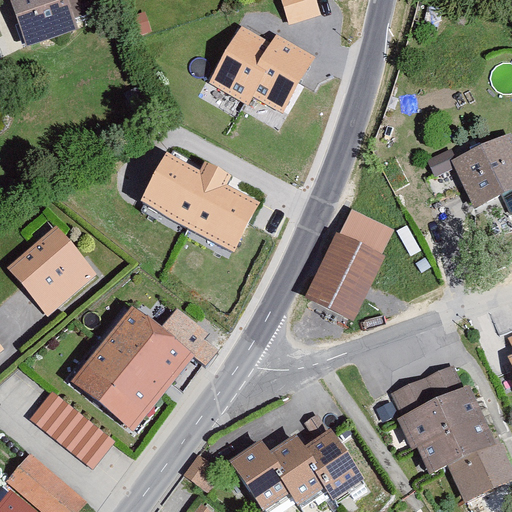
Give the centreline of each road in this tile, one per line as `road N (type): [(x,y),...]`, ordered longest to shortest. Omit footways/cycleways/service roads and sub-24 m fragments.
road 1 (tertiary): [(240,365),(328,189),(385,0)]
road 2 (residential): [(240,365),(303,369),(511,296)]
road 3 (tertiary): [(132,511),(240,365)]
